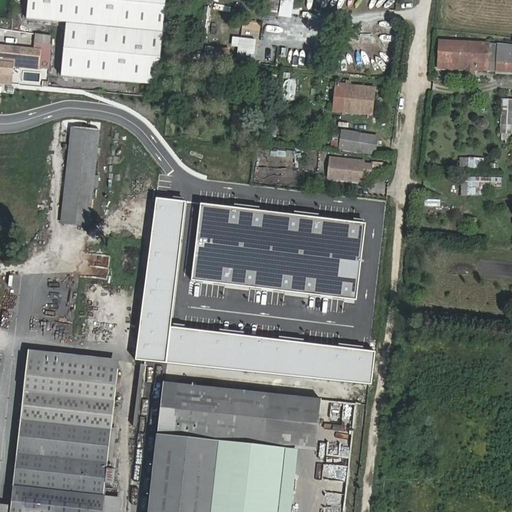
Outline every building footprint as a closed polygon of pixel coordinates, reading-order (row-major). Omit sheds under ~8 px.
[(15,0),(13,0),(6,0),(4,16),(12,17),(15,0)] [(57,78),(155,86),(162,0),(23,0),(22,20),(62,24),(57,78)] [(277,0),(276,18),(289,19),(291,0),(277,0)] [(242,11),(243,2),(219,1),(218,8),(201,6),(200,26),(205,27),(204,35),(228,37),(229,11),(242,11)] [(232,40),(230,48),(253,52),(255,44),(232,40)] [(439,42),(438,64),(460,65),(460,72),(475,73),(476,67),(487,68),(489,47),(439,42)] [(0,52),(0,72),(12,73),(13,60),(21,61),(21,64),(33,66),(35,46),(4,43),(3,52),(0,52)] [(511,67),(511,48),(498,47),(496,67),(511,67)] [(214,48),(213,59),(227,60),(227,48),(214,48)] [(332,111),(349,113),(370,115),(373,90),(335,86),(332,111)] [(511,99),(501,99),(498,132),(511,133),(511,99)] [(71,122),(62,209),(83,211),(81,222),(89,222),(98,125),(95,125),(75,123),(71,122)] [(264,124),(263,135),(275,136),(276,125),(264,124)] [(339,152),(354,153),(374,156),(375,138),(341,134),(339,152)] [(277,150),(276,157),(294,159),(295,152),(277,150)] [(476,169),(477,159),(468,158),(467,168),(476,169)] [(362,166),(329,162),(327,182),(359,186),(360,179),(369,180),(370,170),(361,169),(362,166)] [(501,177),(460,177),(460,196),(484,196),(484,187),(501,187),(501,177)] [(185,203),(156,199),(137,358),(372,386),(376,351),(170,326),(185,203)] [(367,224),(201,203),(192,280),(357,301),(367,224)] [(83,211),(62,209),(61,220),(81,222),(83,211)] [(15,485),(11,511),(101,511),(119,363),(31,352),(15,485)] [(164,381),(148,511),(209,511),(219,442),(316,452),(321,399),(164,381)] [(402,441),(420,443),(422,421),(405,420),(402,441)] [(422,421),(420,443),(447,445),(449,423),(422,421)] [(129,511),(131,499),(122,498),(120,511),(129,511)]
